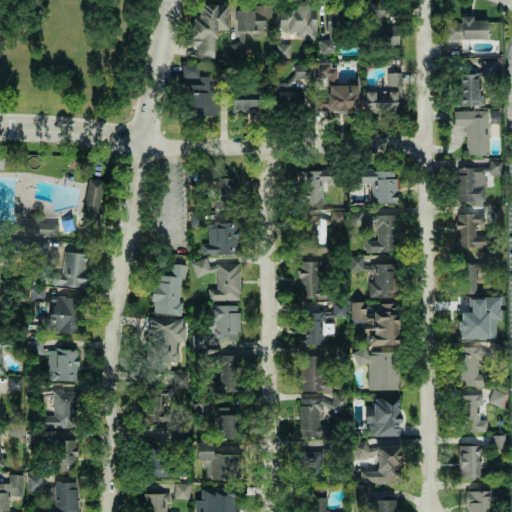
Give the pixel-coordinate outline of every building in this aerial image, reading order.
[(264,15),(272,15),(271,4),(255,5),(255,10),(235,10),(235,31),(264,31),(264,15)] [(196,58),(214,58),(214,30),(228,30),(228,5),(198,6),(198,18),(190,18),(190,46),(196,46),(196,58)] [(336,53),(335,32),(346,32),(345,5),(323,5),(324,37),(320,38),(320,54),(336,53)] [(316,39),(315,6),(278,7),(279,32),(298,32),(299,40),(316,39)] [(446,23),(446,40),(487,39),(486,20),(471,20),(471,16),(460,17),(460,23),(446,23)] [(232,42),(233,55),(246,54),(245,42),(232,42)] [(289,58),(290,44),(276,44),(276,57),(289,58)] [(495,60),(482,60),(483,74),(496,74),(495,60)] [(294,78),(310,78),(309,64),(293,64),(294,78)] [(357,85),(336,85),(336,64),(313,64),(313,78),(325,77),(325,96),(316,96),(316,111),(357,111),(357,85)] [(401,86),(401,72),(387,73),(387,87),(401,86)] [(457,74),(458,106),(480,105),(479,74),(457,74)] [(270,104),(296,105),(296,91),(271,91),(270,104)] [(396,91),(365,91),(364,113),(396,114),(396,91)] [(256,113),(256,100),(232,99),(231,112),(256,113)] [(487,111),(453,111),(454,126),(466,126),(466,154),(488,154),(487,111)] [(484,201),(484,186),(492,186),(492,175),(501,175),(501,160),(488,160),(488,168),(457,167),(456,201),(484,201)] [(323,202),(322,182),(330,182),(330,177),(324,177),(324,170),(299,171),(299,202),(323,202)] [(396,171),(360,170),(360,184),(371,184),(371,202),(395,203),(396,171)] [(237,208),(237,186),(230,187),(229,178),(215,178),(215,208),(237,208)] [(83,218),(99,219),(102,180),(86,179),(83,218)] [(343,211),(330,211),(331,226),(344,225),(343,211)] [(456,214),(456,247),(486,247),(485,213),(456,214)] [(329,240),(325,241),(325,219),(307,220),(307,253),(330,253),(329,240)] [(201,254),(236,253),(236,222),(207,223),(208,244),(201,244),(201,254)] [(47,241),(35,241),(34,254),(46,255),(47,241)] [(368,298),(394,297),(393,263),(363,264),(363,255),(350,256),(351,270),(373,270),(373,281),(368,281),(368,298)] [(240,300),(239,264),(207,265),(207,260),(193,260),(194,273),(215,273),(216,288),(207,289),(208,300),(240,300)] [(299,296),(321,296),(320,261),(299,262),(299,296)] [(186,265),(171,263),(170,276),(154,275),(151,313),(179,315),(182,280),(185,280),(186,265)] [(458,293),(473,294),(474,263),(459,263),(458,293)] [(31,302),(44,302),(44,285),(31,285),(31,302)] [(49,333),(81,334),(82,298),(56,297),(55,308),(50,308),(49,333)] [(459,338),(495,339),(495,320),(500,320),(500,297),(469,297),(468,312),(459,312),(459,338)] [(333,317),(346,317),(346,302),(332,302),(333,317)] [(368,345),(397,345),(397,303),(373,304),(373,307),(358,307),(358,302),(350,302),(350,323),(363,323),(363,334),(368,334),(368,345)] [(192,348),(206,347),(205,339),(239,338),(238,305),(213,305),(214,325),(204,325),(205,332),(191,332),(192,348)] [(184,342),(185,319),(151,318),(149,366),(176,367),(177,342),(184,342)] [(77,381),(78,350),(40,349),(40,342),(29,342),(28,354),(45,355),(44,362),(47,362),(46,380),(77,381)] [(503,344),(491,344),(491,358),(503,358),(503,344)] [(458,347),(459,386),(486,386),(485,373),(477,374),(477,359),(484,359),(484,347),(458,347)] [(368,390),(398,389),(397,351),(368,352),(368,349),(353,349),(353,366),(367,365),(368,390)] [(209,392),(240,391),(239,355),(218,355),(219,380),(208,380),(209,392)] [(332,391),(332,377),(325,376),(325,356),(301,356),(300,391),(332,391)] [(7,391),(21,391),(22,377),(8,377),(7,391)] [(500,407),(506,394),(494,389),(488,401),(500,407)] [(77,391),(46,390),(45,401),(51,402),(51,415),(41,414),(40,426),(75,428),(77,391)] [(299,398),(299,437),(327,437),(327,424),(320,424),(320,408),(346,408),(346,394),(332,394),(332,398),(299,398)] [(486,430),(486,419),(478,419),(478,405),(482,405),(481,394),(461,394),(462,431),(486,430)] [(365,435),(398,436),(398,398),(371,397),(371,408),(365,408),(365,435)] [(240,437),(239,406),(216,408),(217,438),(240,437)] [(8,435),(21,435),(22,423),(9,422),(8,435)] [(504,435),(491,435),(491,447),(504,447),(504,435)] [(73,471),(75,439),(58,439),(57,470),(73,471)] [(184,477),(185,459),(161,458),(161,444),(151,443),(149,475),(184,477)] [(459,445),(458,476),(479,476),(480,445),(459,445)] [(398,481),(398,446),(375,446),(376,470),(359,470),(359,481),(398,481)] [(209,478),(238,478),(238,453),(210,454),(210,449),(196,449),(196,459),(209,459),(209,478)] [(8,483),(0,482),(0,502),(12,502),(12,495),(21,496),(22,474),(8,474),(8,483)] [(41,489),(41,474),(27,475),(27,490),(41,489)] [(53,482),(54,506),(38,506),(38,511),(76,511),(76,481),(53,482)] [(173,498),(189,498),(189,483),(174,482),(173,498)] [(207,498),(207,485),(193,484),(193,498),(207,498)] [(393,511),(393,499),(367,499),(367,484),(354,484),(353,511),(393,511)] [(465,511),(487,511),(487,490),(465,491),(465,511)] [(147,511),(176,511),(167,511),(167,493),(147,493),(147,511)] [(228,511),(228,500),(199,500),(200,511),(207,511),(228,511)] [(325,509),(325,501),(315,501),(315,509),(325,509)]
